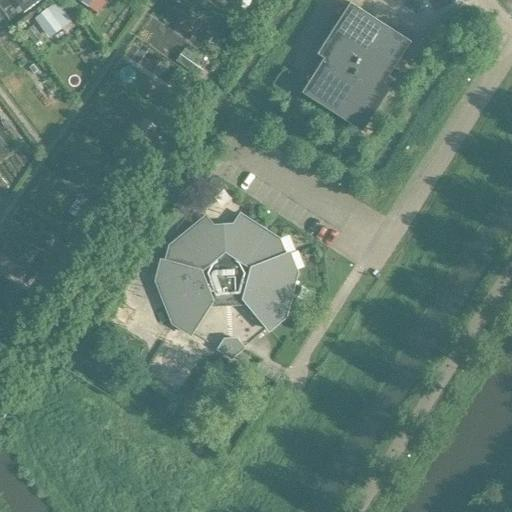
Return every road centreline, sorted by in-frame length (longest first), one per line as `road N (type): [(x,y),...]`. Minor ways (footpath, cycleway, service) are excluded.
road 1 (residential): [(240,150),(384,243),(511,46)]
road 2 (unclassified): [(355,511),(511,268)]
